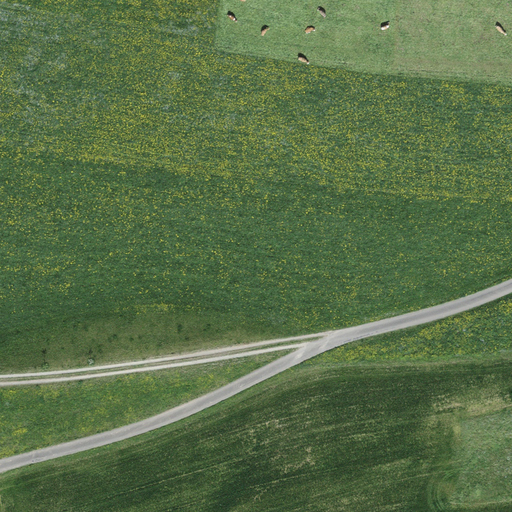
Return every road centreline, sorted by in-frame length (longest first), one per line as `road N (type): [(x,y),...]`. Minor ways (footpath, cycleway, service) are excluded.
road 1 (track): [(0,473),(177,419),(346,337),(511,288)]
road 2 (track): [(0,380),(346,337)]
